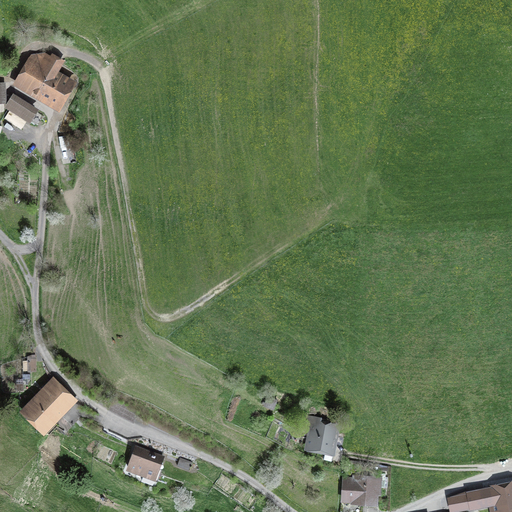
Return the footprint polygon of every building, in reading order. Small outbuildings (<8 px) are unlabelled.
[(10,84),(56,112),(75,83),(56,72),(61,62),(42,52),(27,54),(10,84)] [(5,109),(28,123),(36,111),(13,97),(5,109)] [(21,412),(44,433),(74,400),(51,379),(21,412)] [(114,400),(104,394),(100,401),(133,419),(140,406),(117,394),(114,400)] [(276,400),(267,396),(264,402),(269,405),(268,407),(272,409),(276,400)] [(306,448),(332,452),(334,440),(331,440),(334,425),(311,420),(306,448)] [(141,478),(153,483),(163,456),(134,445),(126,466),(143,472),(141,478)] [(192,463),(180,459),(177,465),(189,470),(192,463)] [(493,500),(495,511),(511,511),(511,475),(466,485),(468,494),(470,505),(493,500)] [(340,478),(339,505),(376,506),(376,479),(340,478)] [(470,505),(468,494),(448,498),(451,510),(470,506),(470,505)]
